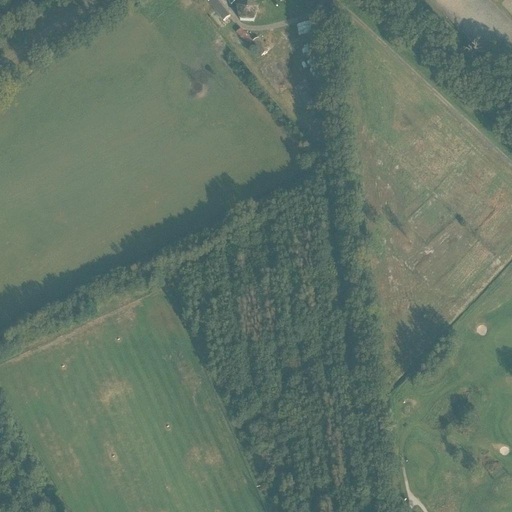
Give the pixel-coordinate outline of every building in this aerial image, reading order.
[(216,0),(212,0),(209,3),(224,22),(230,17),(216,0)] [(255,23),(260,9),(251,3),(249,4),(246,0),(227,0),(232,6),(235,4),(239,11),(238,11),(240,22),(255,23)] [(242,30),(237,34),(248,45),(252,42),(242,30)] [(259,39),(253,44),(263,57),(269,53),(259,39)] [(307,81),(295,89),(310,111),(321,104),(307,81)] [(308,116),(302,120),(310,130),(315,126),(308,116)] [(493,270),(484,273),(488,282),(496,279),(493,270)]
